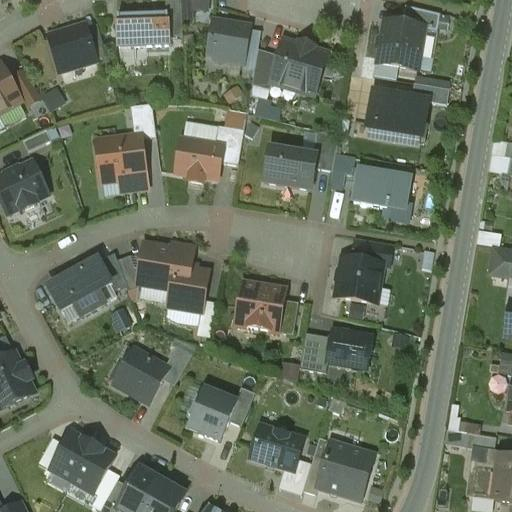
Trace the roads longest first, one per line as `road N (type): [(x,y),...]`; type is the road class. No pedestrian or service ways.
road 1 (unclassified): [(505,0),(436,415),(406,511)]
road 2 (residential): [(337,232),(267,231),(208,218),(137,223),(6,279)]
road 3 (residential): [(74,398),(139,443),(289,511)]
road 4 (residential): [(6,279),(74,398)]
